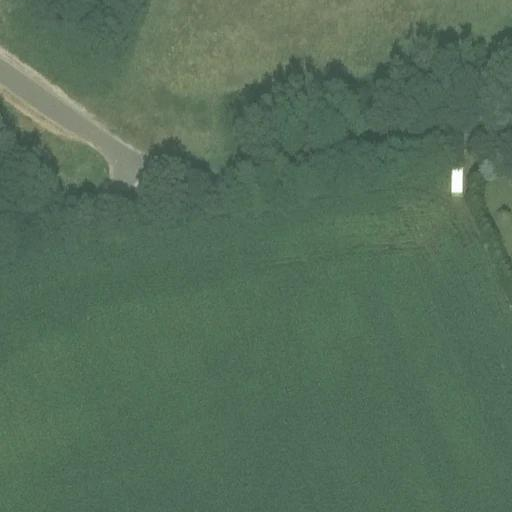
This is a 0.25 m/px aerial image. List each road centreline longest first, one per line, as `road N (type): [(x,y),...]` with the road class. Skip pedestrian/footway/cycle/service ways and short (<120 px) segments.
road 1 (residential): [(173,182),(511,131)]
road 2 (unclassified): [(173,182),(0,68)]
road 3 (residential): [(0,233),(173,182)]
